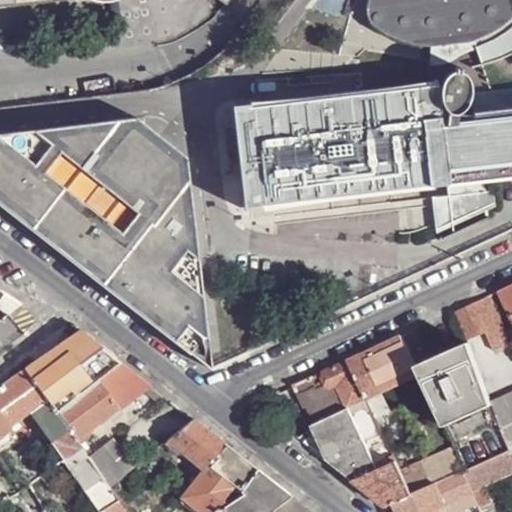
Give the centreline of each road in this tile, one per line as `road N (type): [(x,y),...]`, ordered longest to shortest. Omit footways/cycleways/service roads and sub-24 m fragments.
road 1 (unclassified): [(203,401),(511,261)]
road 2 (residential): [(203,401),(0,241)]
road 3 (residential): [(345,511),(203,401)]
